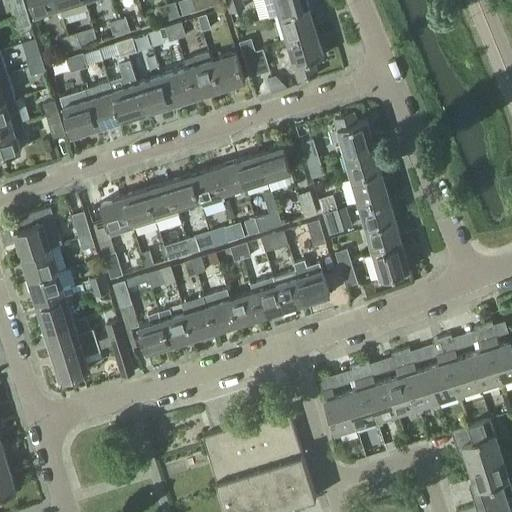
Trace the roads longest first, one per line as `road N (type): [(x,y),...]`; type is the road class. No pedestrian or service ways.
road 1 (residential): [(385,69),(0,195)]
road 2 (residential): [(40,428),(284,352)]
road 3 (residential): [(469,279),(385,69)]
road 4 (residential): [(284,352),(469,279)]
road 5 (residential): [(327,484),(418,454),(437,511)]
road 6 (residential): [(284,352),(327,484)]
road 7 (residential): [(40,428),(0,303)]
